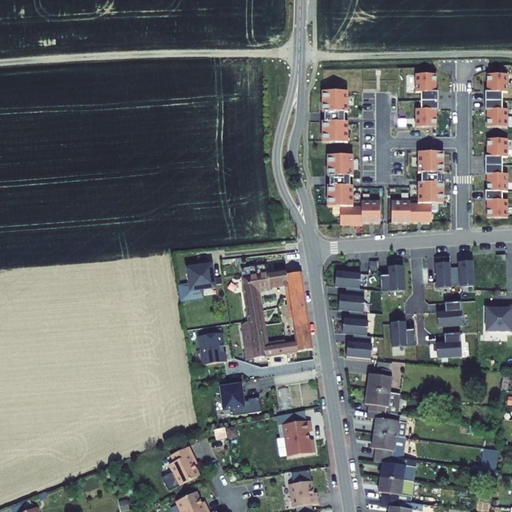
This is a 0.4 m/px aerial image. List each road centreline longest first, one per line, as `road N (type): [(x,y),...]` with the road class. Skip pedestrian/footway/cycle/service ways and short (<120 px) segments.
road 1 (track): [(511,53),(168,53),(0,64)]
road 2 (residential): [(310,248),(349,511)]
road 3 (residential): [(464,239),(463,62)]
road 4 (residential): [(298,72),(276,162),(307,231)]
road 5 (residential): [(307,231),(293,155),(298,72)]
road 6 (residential): [(310,248),(464,239)]
